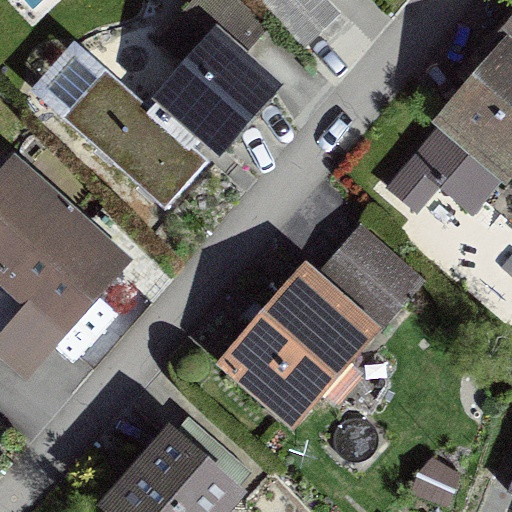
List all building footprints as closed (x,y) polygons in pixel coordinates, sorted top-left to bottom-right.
[(270,29),(236,0),(194,0),(156,43),(183,67),(147,107),(74,43),(29,94),(165,214),(211,163),(217,169),(286,91),(246,56),(270,29)] [(324,0),(263,0),(261,3),(305,51),(341,19),(324,0)] [(434,133),(385,191),(417,218),(439,193),(470,219),(499,184),(509,193),(511,189),(511,9),(458,74),(470,84),(431,130),(434,133)] [(0,335),(0,362),(24,384),(132,264),(15,159),(0,175),(0,292),(22,312),(0,335)] [(425,284),(361,227),(317,276),(381,333),(425,284)] [(354,368),(383,335),(381,333),(317,276),(306,266),(214,370),(291,438),(323,402),(334,411),(364,377),(354,368)] [(253,476),(189,418),(173,435),(169,432),(96,511),(238,511),(249,501),(239,491),(253,476)] [(463,477),(431,458),(411,492),(443,511),(463,477)]
